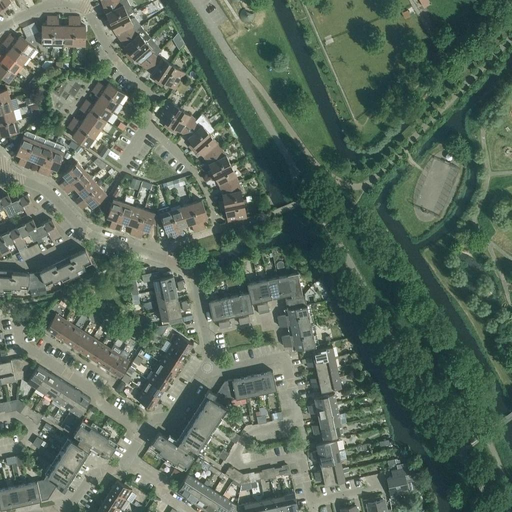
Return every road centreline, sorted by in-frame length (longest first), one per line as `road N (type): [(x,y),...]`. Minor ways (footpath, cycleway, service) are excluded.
road 1 (residential): [(207,370),(284,358),(299,422),(250,433),(234,460),(250,468),(302,458),(312,501)]
road 2 (residential): [(148,124),(147,93),(108,49),(87,6),(44,5),(0,29)]
road 3 (residential): [(207,370),(210,350),(191,274),(88,234)]
road 4 (residential): [(144,432),(25,349),(11,306)]
road 5 (residential): [(215,231),(196,173),(148,124)]
